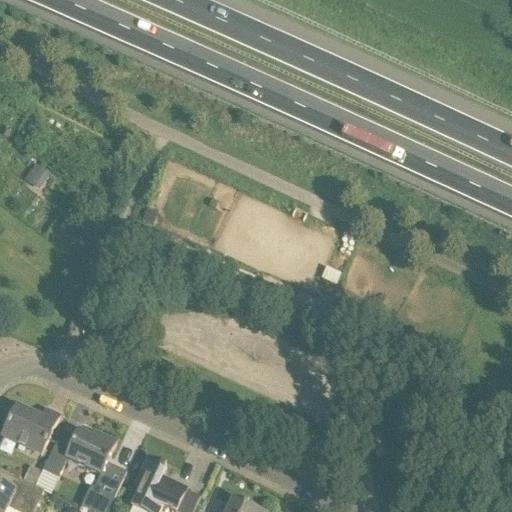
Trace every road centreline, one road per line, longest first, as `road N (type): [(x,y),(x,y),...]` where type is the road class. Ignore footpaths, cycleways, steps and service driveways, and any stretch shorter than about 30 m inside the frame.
road 1 (unclassified): [(511,294),(0,46)]
road 2 (motorway): [(53,0),(511,206)]
road 3 (residential): [(347,511),(46,367),(0,372)]
road 4 (motorway): [(511,148),(180,0)]
